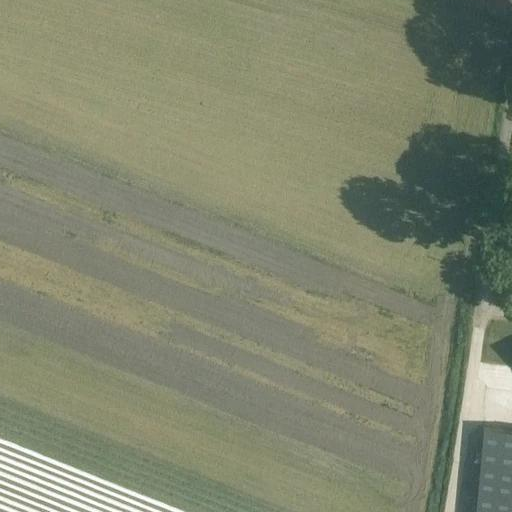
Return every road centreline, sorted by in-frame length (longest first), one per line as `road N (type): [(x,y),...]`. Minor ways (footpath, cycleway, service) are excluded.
road 1 (unclassified): [(511,102),(480,325)]
road 2 (track): [(448,511),(480,325)]
